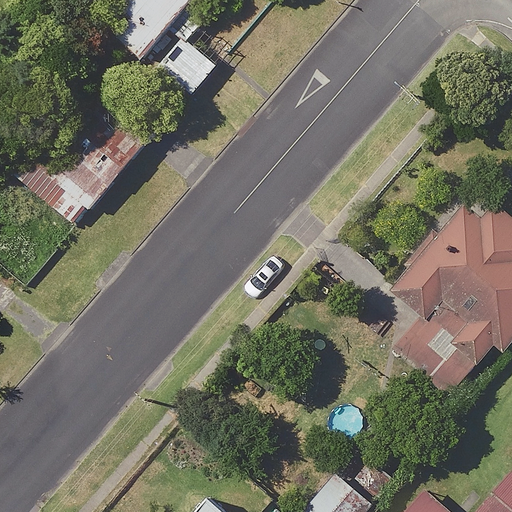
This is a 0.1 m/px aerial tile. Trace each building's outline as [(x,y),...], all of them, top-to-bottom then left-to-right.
[(198,0),(109,0),(134,20),(118,38),(148,62),(198,0)] [(0,112),(0,159),(79,225),(148,142),(46,57),(0,112)] [(390,295),(418,319),(392,349),(452,401),(499,347),(507,353),(511,347),(511,216),(498,205),(487,219),(469,203),(390,295)] [(318,470),(277,434),(258,456),(299,492),(318,470)] [(371,511),(378,504),(339,473),(306,511),(371,511)] [(511,511),(511,475),(480,511),(511,511)] [(453,511),(427,490),(408,511),(453,511)] [(230,511),(211,496),(197,511),(230,511)]
